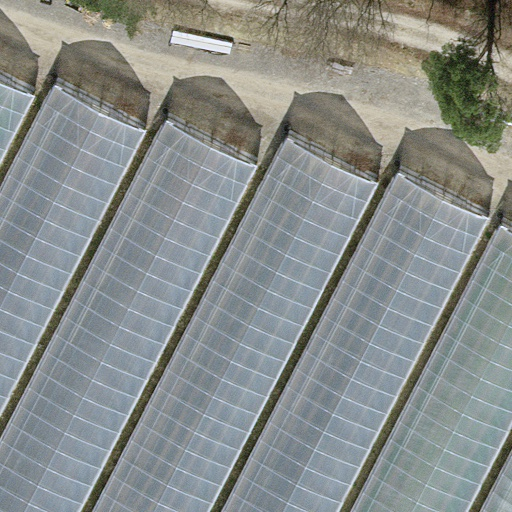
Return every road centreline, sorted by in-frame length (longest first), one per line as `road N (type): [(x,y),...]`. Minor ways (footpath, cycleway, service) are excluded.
road 1 (track): [(511,174),(459,150),(0,16)]
road 2 (track): [(511,68),(418,31),(261,0)]
